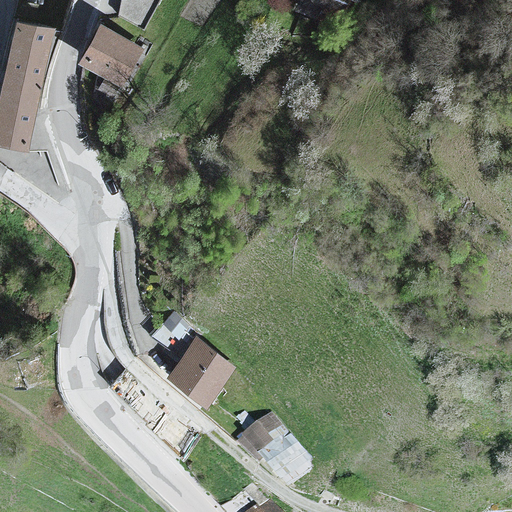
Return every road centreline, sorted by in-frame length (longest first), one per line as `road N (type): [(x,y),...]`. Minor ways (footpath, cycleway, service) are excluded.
road 1 (residential): [(92,248),(136,369),(277,487),(327,511)]
road 2 (tertiary): [(92,248),(77,341),(81,383),(201,511)]
road 3 (tertiary): [(87,0),(63,106),(92,201),(92,248)]
